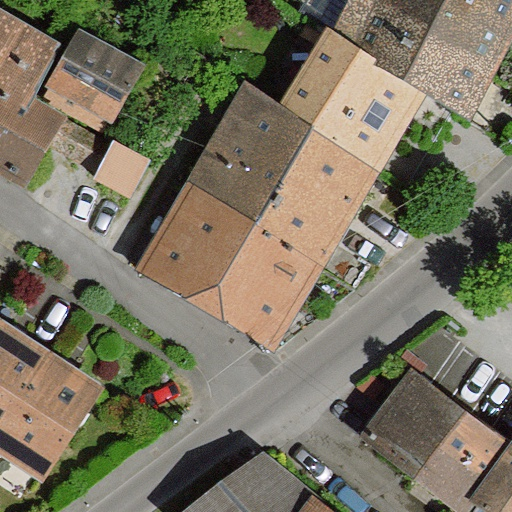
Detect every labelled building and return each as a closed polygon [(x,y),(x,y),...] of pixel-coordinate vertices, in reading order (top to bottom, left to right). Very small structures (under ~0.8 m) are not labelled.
[(511,35),(511,0),(356,0),(339,34),(332,29),(281,112),(247,88),(172,217),(139,272),(270,347),(420,91),(457,113),(506,32),(511,35)] [(31,97),(62,44),(0,8),(0,164),(28,181),(57,131),(65,117),(31,97)] [(80,29),(50,84),(111,118),(141,63),(80,29)] [(108,157),(99,176),(131,192),(147,161),(115,144),(108,157)] [(97,385),(0,322),(0,448),(40,474),(97,385)] [(511,449),(440,395),(412,375),(364,439),(461,511),(466,511),(472,507),(511,449)] [(511,511),(511,449),(472,507),(479,511),(511,511)] [(330,511),(316,501),(307,511),(330,511)]
